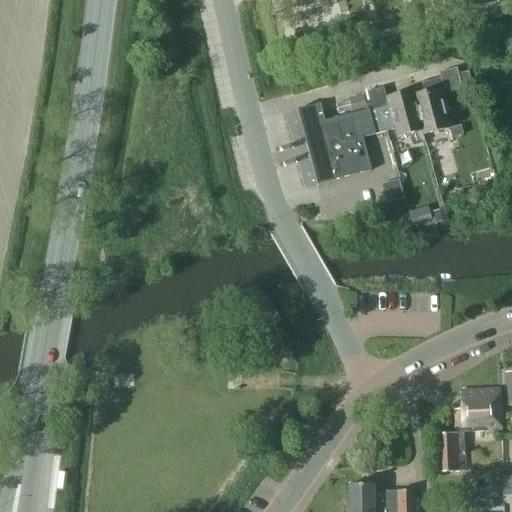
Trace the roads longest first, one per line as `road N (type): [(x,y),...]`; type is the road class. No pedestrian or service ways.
road 1 (unclassified): [(380,382),(359,365),(280,229),(223,0)]
road 2 (primary): [(36,384),(98,0)]
road 3 (tertiary): [(277,511),(350,407),(380,382)]
road 4 (tertiary): [(380,382),(511,321)]
road 5 (residential): [(380,382),(406,409),(427,511)]
road 6 (primary): [(36,384),(12,511)]
